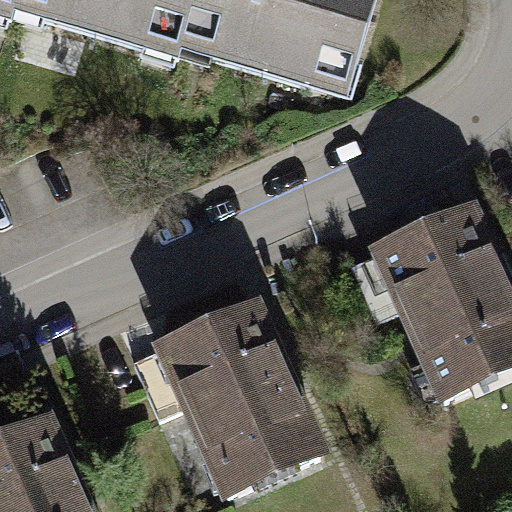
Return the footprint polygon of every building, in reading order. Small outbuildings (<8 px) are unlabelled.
[(14,0),(0,0),(0,4),(12,8),(14,0)] [(181,40),(192,0),(14,0),(44,9),(41,22),(145,53),(149,39),(179,48),(181,40)] [(376,0),(192,0),(181,40),(214,50),(211,63),(312,93),(319,70),(353,80),(376,0)] [(511,375),(511,313),(470,218),(380,257),(446,405),(511,375)] [(227,500),(319,458),(253,313),(162,354),(187,410),(227,500)] [(187,410),(162,354),(134,366),(160,422),(187,410)] [(82,511),(46,428),(0,447),(0,511),(82,511)]
